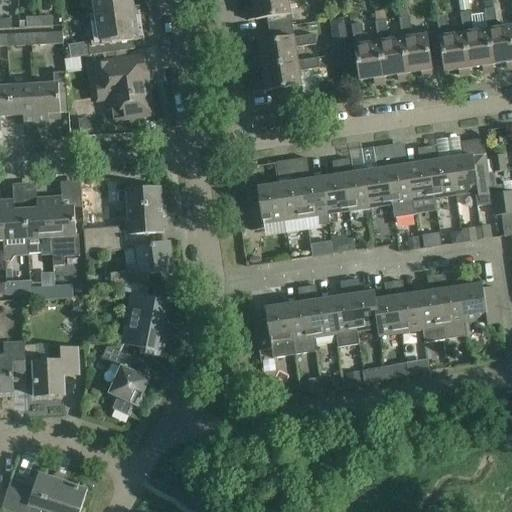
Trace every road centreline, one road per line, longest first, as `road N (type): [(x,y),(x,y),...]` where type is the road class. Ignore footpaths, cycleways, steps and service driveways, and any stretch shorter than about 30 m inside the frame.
road 1 (residential): [(511,372),(160,438)]
road 2 (residential): [(511,268),(509,241),(212,287)]
road 3 (residential): [(245,141),(511,102)]
road 4 (residential): [(0,163),(196,149)]
road 5 (residential): [(160,438),(190,384),(212,287)]
road 6 (residential): [(196,149),(174,0)]
road 7 (residential): [(0,446),(89,452),(137,475)]
road 8 (residential): [(245,141),(226,0)]
road 9 (residential): [(212,287),(196,149)]
